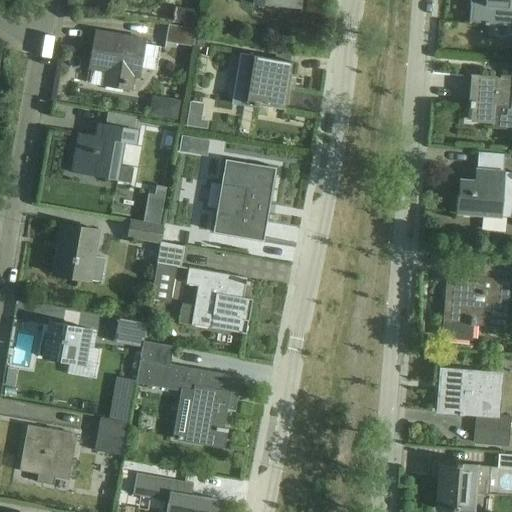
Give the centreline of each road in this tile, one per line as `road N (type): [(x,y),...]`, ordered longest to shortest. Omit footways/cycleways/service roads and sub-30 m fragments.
road 1 (residential): [(266,511),(303,330),(352,0)]
road 2 (residential): [(424,0),(385,511)]
road 3 (residential): [(13,229),(48,43)]
